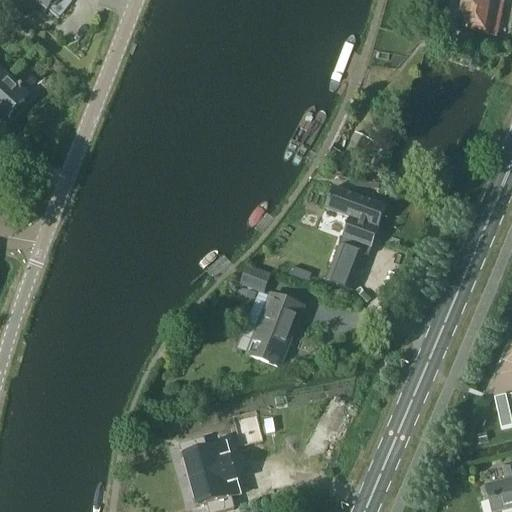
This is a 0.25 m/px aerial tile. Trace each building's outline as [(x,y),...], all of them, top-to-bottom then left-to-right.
[(35,0),(47,10),(51,6),(55,6),(59,1),(59,0),(35,0)] [(463,0),(457,32),(490,38),(498,39),(505,3),(497,1),(497,0),(494,0),(463,0)] [(0,121),(3,125),(30,96),(0,67),(0,121)] [(369,168),(381,145),(355,133),(344,155),(369,168)] [(378,230),(387,208),(333,188),(325,211),(349,220),(342,239),(342,240),(339,247),(369,257),(372,250),(372,251),(379,230),(378,230)] [(314,229),(318,217),(305,212),(301,224),(314,229)] [(264,295),(271,277),(247,267),(240,286),(264,295)] [(281,370),(305,309),(270,296),(246,357),(281,370)] [(511,420),(507,397),(495,400),(502,430),(511,428),(511,420)] [(190,433),(167,438),(170,450),(181,448),(186,474),(230,464),(225,438),(193,444),(190,433)] [(230,464),(186,474),(193,500),(236,489),(230,464)] [(511,511),(511,464),(502,466),(506,485),(486,489),(491,511),(511,511)]
